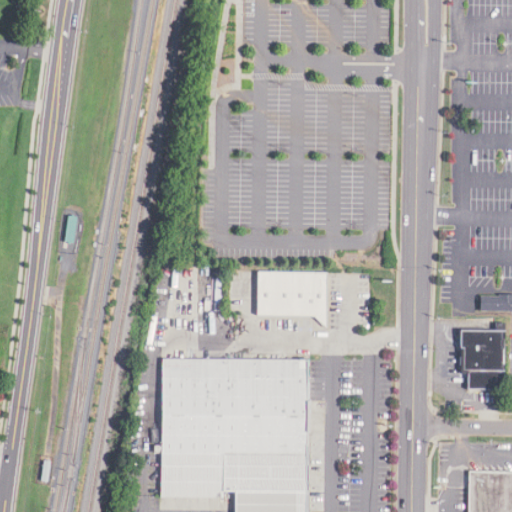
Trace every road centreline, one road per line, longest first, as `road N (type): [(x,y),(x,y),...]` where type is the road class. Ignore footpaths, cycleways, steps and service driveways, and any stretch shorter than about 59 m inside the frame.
road 1 (tertiary): [(71,0),(4,511)]
road 2 (secondary): [(421,58),(413,426)]
